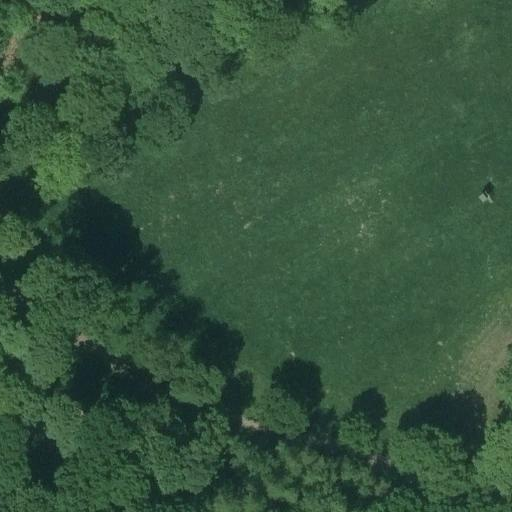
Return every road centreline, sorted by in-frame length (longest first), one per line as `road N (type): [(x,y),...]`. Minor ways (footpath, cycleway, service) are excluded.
road 1 (track): [(0,288),(172,402),(399,470),(488,511)]
road 2 (unknown): [(112,0),(54,80),(0,125)]
road 3 (unknown): [(106,14),(151,37),(239,0)]
